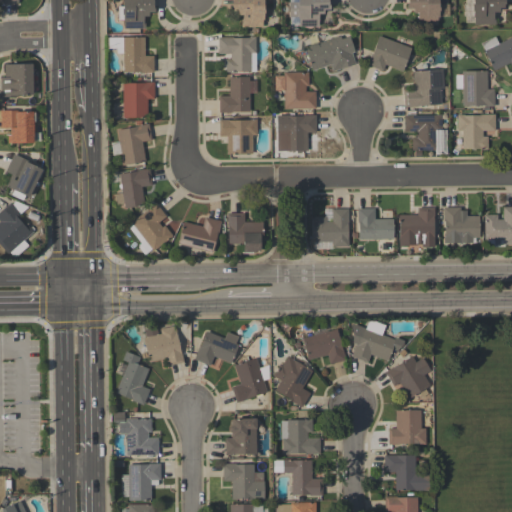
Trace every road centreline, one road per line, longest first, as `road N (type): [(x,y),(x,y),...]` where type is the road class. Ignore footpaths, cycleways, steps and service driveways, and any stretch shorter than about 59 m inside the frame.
road 1 (residential): [(197,180),(511,177)]
road 2 (secondary): [(66,278),(67,511)]
road 3 (secondary): [(511,274),(292,277)]
road 4 (secondary): [(292,301),(511,298)]
road 5 (secondary): [(61,0),(64,182)]
road 6 (secondary): [(96,279),(92,112)]
road 7 (secondary): [(68,302),(226,302)]
road 8 (secondary): [(97,450),(94,303)]
road 9 (residential): [(197,180),(181,166),(188,59)]
